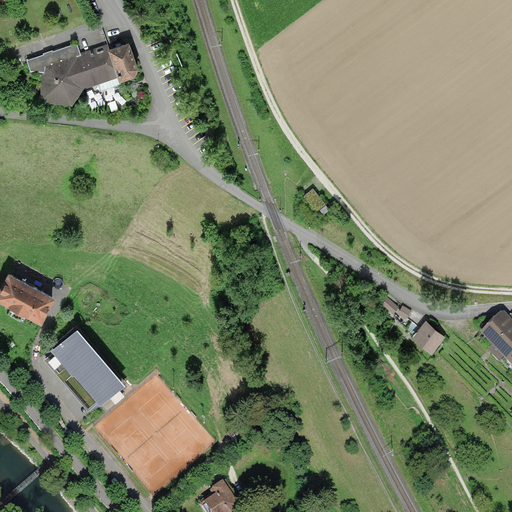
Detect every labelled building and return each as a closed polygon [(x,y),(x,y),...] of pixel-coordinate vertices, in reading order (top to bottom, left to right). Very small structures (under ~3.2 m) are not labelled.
[(141,77),(130,44),(85,59),(79,45),(28,65),(33,79),(47,78),(44,106),(76,110),(84,96),(141,77)] [(322,203),(312,188),(303,195),(313,209),(322,203)] [(55,292),(9,269),(0,285),(0,296),(42,318),(55,292)] [(396,304),(385,297),(379,305),(390,313),(396,304)] [(408,310),(400,305),(396,311),(404,317),(408,310)] [(511,324),(500,312),(477,333),(490,346),(486,351),(497,363),(502,358),(511,368),(511,324)] [(444,336),(423,319),(411,334),(432,351),(444,336)] [(123,383),(74,327),(50,348),(98,404),(123,383)] [(244,511),(224,483),(211,492),(215,497),(202,506),(206,511),(244,511)]
